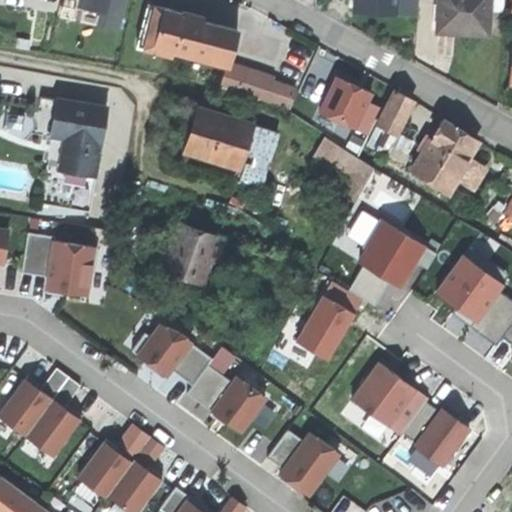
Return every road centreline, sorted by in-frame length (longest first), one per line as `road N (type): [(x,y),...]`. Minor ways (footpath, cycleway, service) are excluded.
road 1 (residential): [(0,310),(28,316),(97,376),(159,408),(287,511)]
road 2 (residential): [(272,0),(511,134)]
road 3 (residential): [(457,511),(499,458),(507,409),(494,390),(407,325)]
